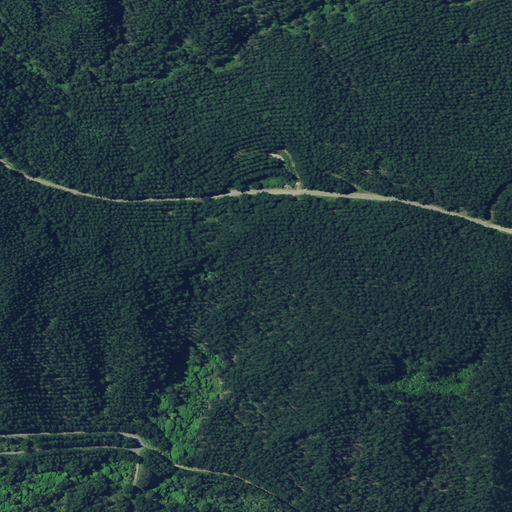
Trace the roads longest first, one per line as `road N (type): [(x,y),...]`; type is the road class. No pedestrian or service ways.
road 1 (unclassified): [(511,232),(357,198),(246,193),(111,201),(25,175),(0,154)]
road 2 (unclassified): [(0,433),(127,437),(136,469),(124,511)]
